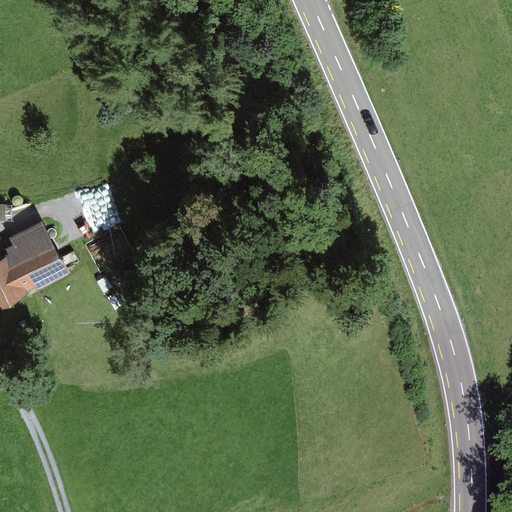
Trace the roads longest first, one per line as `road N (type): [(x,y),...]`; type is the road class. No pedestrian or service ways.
road 1 (secondary): [(470,511),(468,421),(453,347),(309,0)]
road 2 (track): [(0,350),(63,511)]
